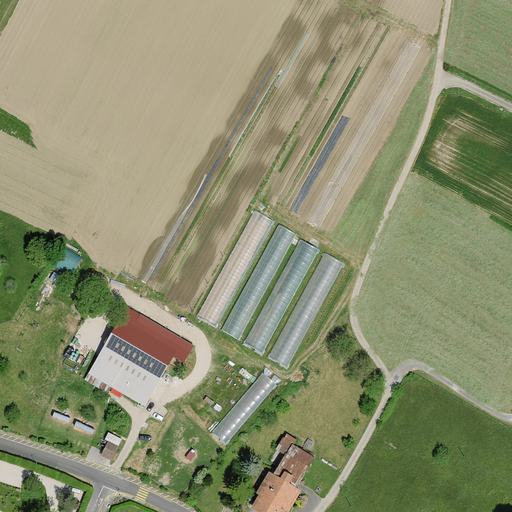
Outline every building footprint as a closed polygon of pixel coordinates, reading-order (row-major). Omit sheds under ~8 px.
[(275,240),(288,246),(294,230),(282,225),(275,240)] [(287,275),(303,282),(319,246),(303,239),(287,275)] [(74,273),(84,252),(64,243),(54,264),(74,273)] [(332,284),(344,261),(327,252),(315,275),(332,284)] [(128,309),(91,373),(145,404),(174,354),(184,359),(191,346),(128,309)] [(216,433),(230,444),(277,381),(262,370),(216,433)] [(112,460),(118,449),(108,444),(102,455),(112,460)] [(262,495),(254,508),(260,511),(283,511),(285,509),(288,511),(300,491),(296,489),(314,457),(293,445),(275,476),(271,474),(259,494),(262,495)]
